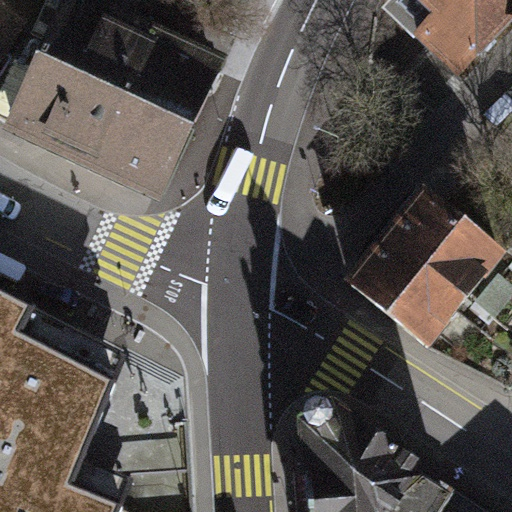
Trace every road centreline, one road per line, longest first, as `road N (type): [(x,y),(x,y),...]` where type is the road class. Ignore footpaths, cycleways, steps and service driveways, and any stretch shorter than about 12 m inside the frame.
road 1 (residential): [(511,53),(338,242),(241,294)]
road 2 (residential): [(511,465),(241,294)]
road 3 (tertiary): [(241,294),(268,112),(318,0)]
road 4 (residential): [(241,294),(0,185)]
road 5 (tertiary): [(238,511),(241,294)]
